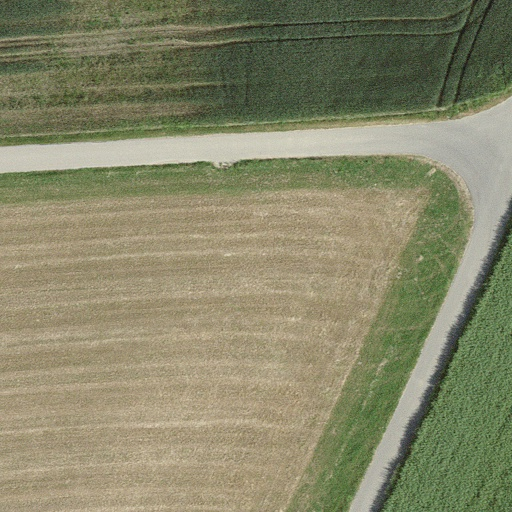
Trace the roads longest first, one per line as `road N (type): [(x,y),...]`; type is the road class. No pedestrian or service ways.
road 1 (unclassified): [(0,158),(406,137),(509,153)]
road 2 (unclassified): [(363,511),(476,269),(509,153)]
